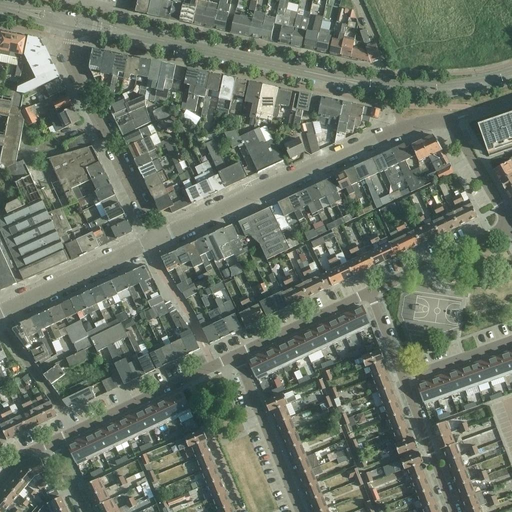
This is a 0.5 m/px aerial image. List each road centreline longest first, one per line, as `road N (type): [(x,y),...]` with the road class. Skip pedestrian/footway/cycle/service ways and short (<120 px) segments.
road 1 (residential): [(153,241),(401,127),(447,117)]
road 2 (residential): [(153,241),(65,50),(70,24)]
road 3 (secondary): [(330,77),(119,34)]
road 4 (secondary): [(330,77),(379,93),(429,95),(511,81)]
road 5 (secondary): [(511,71),(422,85),(330,77)]
road 6 (residential): [(73,433),(237,355)]
road 7 (residential): [(0,313),(153,241)]
road 8 (residential): [(300,511),(237,355)]
road 9 (residential): [(368,289),(507,223)]
road 10 (residential): [(237,355),(368,289)]
road 11 (unknown): [(193,376),(249,511)]
road 12 (residential): [(402,379),(452,511)]
road 13 (residential): [(73,433),(0,326)]
road 14 (residential): [(507,223),(447,117)]
